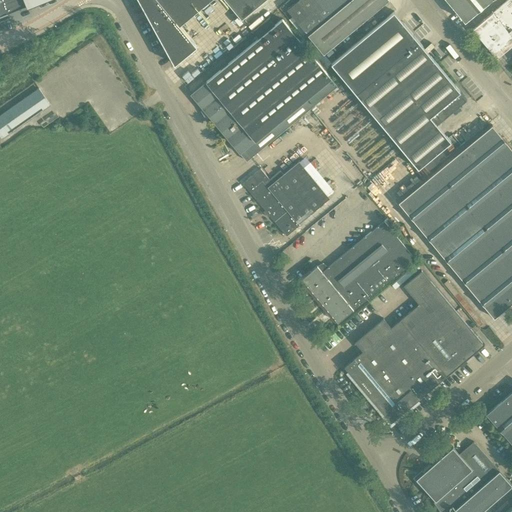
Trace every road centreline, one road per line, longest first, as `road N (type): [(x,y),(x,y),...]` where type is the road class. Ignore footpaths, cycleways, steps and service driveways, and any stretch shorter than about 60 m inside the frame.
road 1 (unclassified): [(386,464),(114,0)]
road 2 (unclassified): [(386,464),(511,353)]
road 3 (unclassified): [(511,109),(421,0)]
